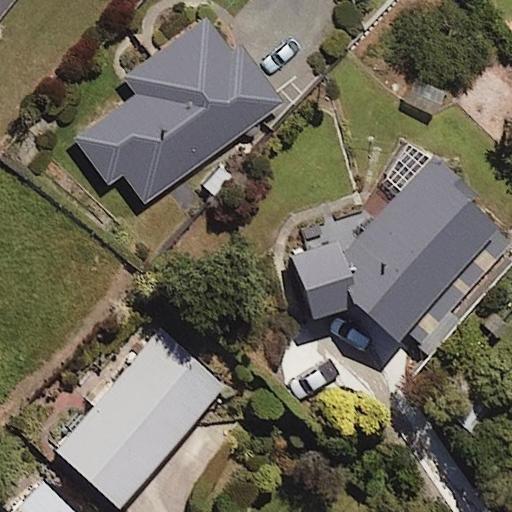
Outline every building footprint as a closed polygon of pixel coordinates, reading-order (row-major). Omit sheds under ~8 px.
[(230,44),(202,6),(120,67),(134,86),(70,133),(104,177),(119,166),(140,195),(276,93),(236,39),(230,44)] [(443,82),(413,66),(398,93),(429,109),(443,82)] [(341,232),(287,246),(303,307),(353,294),(421,359),(511,263),(511,237),(420,150),(341,232)] [(218,376),(160,322),(51,439),(109,493),(218,376)] [(0,511),(78,511),(38,472),(0,510),(0,511)]
